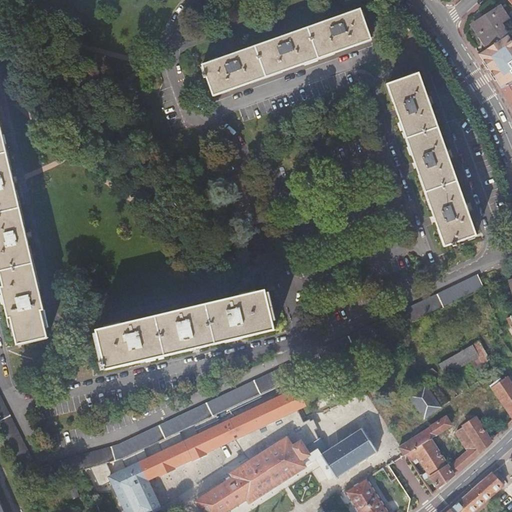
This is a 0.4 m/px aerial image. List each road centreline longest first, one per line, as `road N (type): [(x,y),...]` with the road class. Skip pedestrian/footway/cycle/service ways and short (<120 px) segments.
road 1 (residential): [(22,408),(38,445),(61,449),(169,408),(278,348)]
road 2 (residential): [(22,408),(278,348)]
road 3 (residential): [(321,332),(246,176),(220,163),(191,131)]
road 4 (residential): [(191,131),(371,72)]
road 5 (residential): [(381,114),(443,284)]
road 6 (residential): [(447,115),(502,252)]
road 7 (residential): [(191,131),(172,54),(177,27),(200,0)]
road 8 (secondary): [(511,148),(440,25)]
road 9 (residential): [(321,332),(443,284)]
